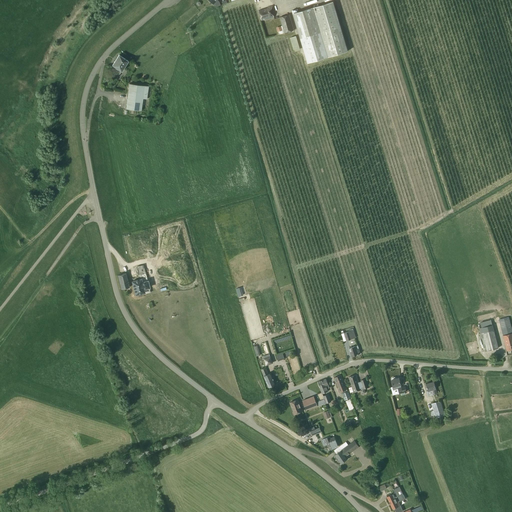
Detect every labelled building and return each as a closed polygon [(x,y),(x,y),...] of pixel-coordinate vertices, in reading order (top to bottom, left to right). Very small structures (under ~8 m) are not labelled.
[(348,51),(333,1),(293,13),(308,63),(328,57),(348,51)] [(275,10),(273,6),(259,10),(262,20),(274,17),(272,11),(275,10)] [(294,30),(290,14),(280,17),(282,26),(283,30),(284,33),(294,30)] [(300,48),(296,36),(290,38),(294,49),(300,48)] [(128,61),(119,55),(112,65),(121,71),(128,61)] [(148,87),(129,84),(126,109),(141,111),(143,98),(147,99),(148,87)] [(146,272),(144,264),(137,265),(139,274),(146,272)] [(129,287),(126,273),(118,275),(121,289),(129,287)] [(141,279),(132,281),(136,294),(138,294),(138,295),(139,295),(142,295),(142,294),(142,293),(144,292),(144,289),(149,288),(148,281),(142,282),(141,279)] [(499,319),(507,351),(511,349),(511,331),(508,316),(499,319)] [(479,328),(485,351),(498,348),(492,325),(479,328)] [(353,330),(353,329),(349,330),(349,331),(344,333),(343,330),(340,331),(344,341),(356,337),(354,330),(353,330)] [(274,343),(292,339),(290,334),(273,339),(274,343)] [(360,353),(358,345),(349,348),(352,356),(360,353)] [(270,356),(269,354),(263,356),(264,358),(266,366),(273,363),(271,356),(270,356)] [(268,374),(265,367),(261,369),(268,387),(275,384),(271,373),(268,374)] [(342,393),(345,400),(351,398),(348,391),(347,391),(341,375),(334,378),(340,392),(342,391),(343,393),(342,393)] [(356,375),(349,377),(352,387),(349,388),(350,393),(353,392),(361,390),(360,388),(363,387),(364,389),(368,387),(365,379),(361,380),(361,381),(358,382),(356,375)] [(391,379),(392,379),(393,386),(391,387),(393,395),(399,393),(399,394),(401,393),(401,395),(406,394),(405,392),(407,392),(405,386),(401,387),(399,378),(398,377),(395,377),(392,378),(391,379)] [(329,387),(326,379),(318,382),(322,393),(328,391),(327,388),(329,387)] [(436,388),(434,381),(426,384),(428,391),(432,389),(433,394),(437,393),(436,388)] [(316,402),(317,405),(318,406),(326,403),(324,399),(323,396),(322,393),(318,394),(320,401),(316,402)] [(324,399),(326,403),(331,401),(329,394),(323,396),(324,399)] [(316,402),(314,396),(311,397),(303,401),(306,410),(317,405),(316,402)] [(302,412),(298,400),(290,403),(294,415),(302,412)] [(435,415),(436,418),(445,415),(441,401),(431,404),(433,410),(430,411),(431,416),(435,415)] [(315,429),(314,426),(309,428),(312,436),(322,432),(320,427),(315,429)] [(325,438),(325,439),(329,450),(334,448),(334,447),(338,446),(334,437),(331,438),(330,436),(325,438)] [(339,446),(341,448),(342,450),(338,452),(344,461),(348,459),(346,456),(360,447),(355,440),(354,440),(353,438),(350,440),(352,442),(348,445),(346,441),(343,444),(339,446)] [(341,448),(339,446),(334,450),(335,452),(336,454),(335,455),(341,464),(344,461),(338,452),(342,450),(341,448)] [(394,489),(395,492),(387,496),(389,501),(403,494),(400,486),(394,489)] [(403,494),(389,501),(393,509),(394,508),(395,511),(400,511),(402,511),(399,506),(400,505),(398,502),(406,499),(403,494)]
